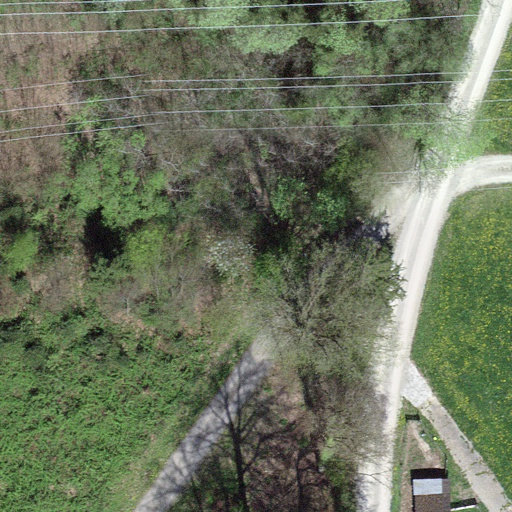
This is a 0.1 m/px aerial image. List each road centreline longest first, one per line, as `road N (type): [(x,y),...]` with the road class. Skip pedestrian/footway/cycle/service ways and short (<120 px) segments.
road 1 (track): [(376,511),(404,279),(494,0)]
road 2 (track): [(152,511),(254,366),(374,224),(431,183),(511,169)]
road 3 (track): [(505,511),(419,392),(388,371)]
